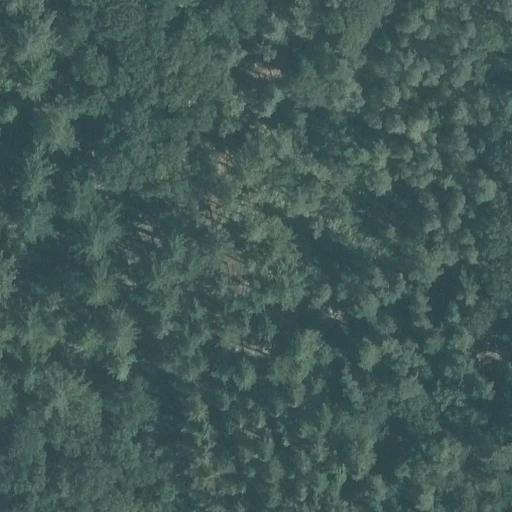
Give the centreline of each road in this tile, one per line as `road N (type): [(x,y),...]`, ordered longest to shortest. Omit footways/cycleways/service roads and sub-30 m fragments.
road 1 (track): [(37,0),(153,356)]
road 2 (track): [(511,330),(153,356)]
road 3 (track): [(153,356),(183,511)]
road 4 (track): [(153,356),(0,370)]
